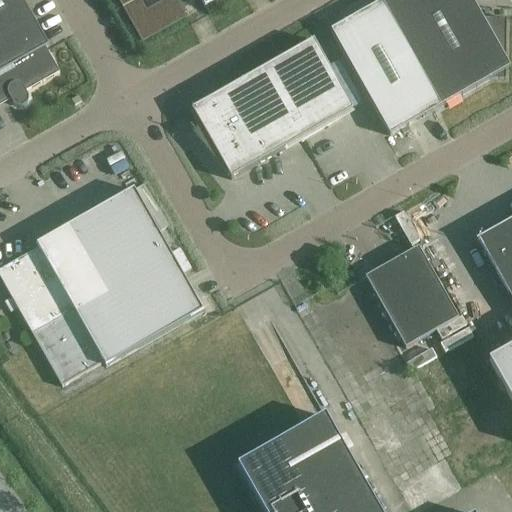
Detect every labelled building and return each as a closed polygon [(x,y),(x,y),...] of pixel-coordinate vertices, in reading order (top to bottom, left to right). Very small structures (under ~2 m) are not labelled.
[(12,105),(16,109),(21,109),(26,107),(28,102),(27,97),(25,94),(59,75),(46,52),(44,50),(48,48),(20,0),(0,0),(0,104),(9,99),(12,105)] [(116,0),(122,10),(126,8),(131,17),(128,18),(142,44),(185,20),(174,0),(171,0),(147,14),(139,1),(140,0),(139,0),(198,0),(204,10),(221,0),(116,0)] [(505,81),(505,73),(510,70),(505,62),(505,21),(482,21),(469,0),(390,0),(381,5),(330,34),(390,138),(440,109),(490,81),(505,81)] [(313,43),(252,78),(292,148),(353,113),(313,43)] [(231,183),(292,148),(252,78),(191,113),(231,183)] [(0,273),(0,281),(32,338),(62,390),(103,366),(106,370),(203,314),(134,193),(36,248),(38,251),(0,273)] [(511,223),(475,244),(476,244),(478,243),(511,303),(511,223)] [(418,250),(365,280),(405,351),(458,321),(418,250)] [(362,322),(349,330),(359,345),(371,338),(362,322)] [(511,351),(488,364),(511,406),(511,351)] [(378,511),(325,419),(237,469),(262,511),(378,511)]
